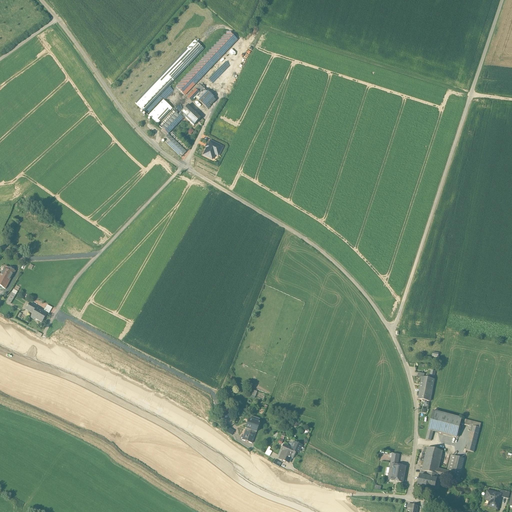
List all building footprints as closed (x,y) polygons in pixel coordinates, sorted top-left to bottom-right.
[(195,86),(239,41),(229,32),(176,87),(184,94),(194,84),(195,86)] [(136,104),(145,113),(204,50),(195,41),(136,104)] [(215,100),(200,86),(193,93),(208,107),(215,100)] [(169,135),(186,119),(179,113),(177,115),(172,111),(173,109),(164,101),(149,117),(159,125),(170,113),(174,116),(163,129),(169,135)] [(189,105),(181,114),(195,126),(202,119),(189,105)] [(182,158),(190,150),(172,133),(163,142),(182,158)] [(219,158),(224,148),(209,141),(201,156),(214,162),(216,157),(219,158)] [(13,289),(6,301),(10,304),(18,291),(13,289)] [(44,310),(52,315),(55,309),(47,304),(44,310)] [(42,325),(48,315),(36,308),(30,318),(42,325)] [(423,378),(422,377),(419,389),(420,389),(418,399),(429,402),(430,397),(433,380),(429,379),(423,378)] [(433,412),(428,431),(433,432),(457,439),(462,420),(433,412)] [(246,428),(256,432),(259,423),(247,419),(244,427),(246,428)] [(472,427),(465,451),(474,454),(481,429),(472,427)] [(252,443),(256,432),(246,428),(242,439),(252,443)] [(291,449),(296,451),(298,452),(301,446),(294,443),(291,449)] [(296,451),(291,449),(283,445),(281,450),(283,451),(279,459),(289,463),(291,458),(292,459),(296,451)] [(427,448),(422,473),(427,474),(436,476),(437,476),(438,474),(442,452),(427,448)] [(390,468),(393,469),(394,465),(397,465),(399,455),(392,454),(390,468)] [(448,474),(447,478),(459,481),(464,459),(451,456),(451,458),(452,458),(448,474)] [(397,465),(394,465),(393,469),(391,480),(403,482),(406,467),(397,465)] [(421,477),(420,477),(418,487),(424,489),(429,490),(434,491),(436,481),(434,481),(426,479),(421,477)] [(510,493),(501,491),(500,493),(503,494),(502,498),(509,500),(510,493)] [(487,492),(485,500),(490,502),(488,507),(497,509),(501,495),(487,492)]
